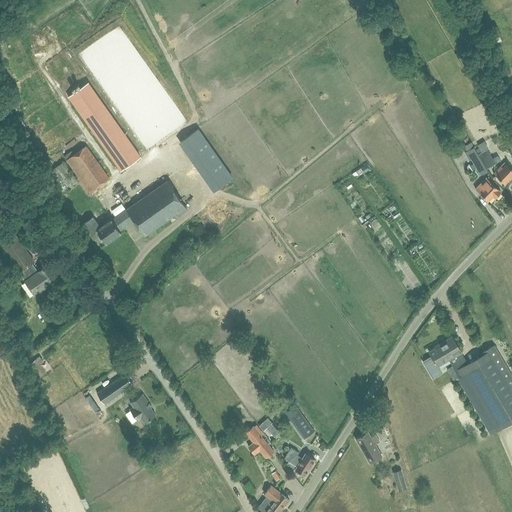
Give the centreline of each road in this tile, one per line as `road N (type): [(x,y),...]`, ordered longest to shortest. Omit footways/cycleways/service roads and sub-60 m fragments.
road 1 (tertiary): [(246,511),(0,147)]
road 2 (unclassified): [(511,208),(433,292),(286,511)]
